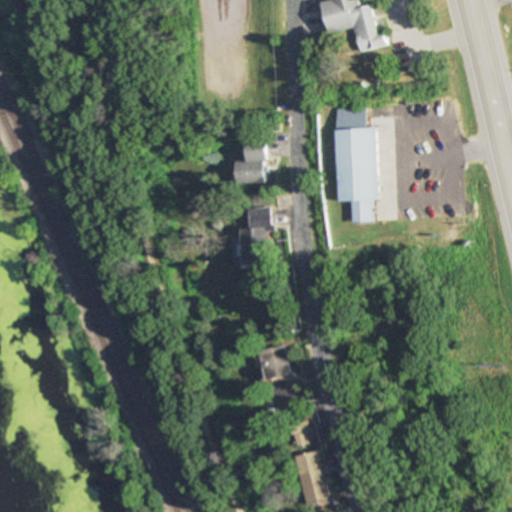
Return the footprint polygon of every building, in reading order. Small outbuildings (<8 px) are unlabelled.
[(363,51),(391,45),(388,32),(380,34),(373,4),(361,7),(359,0),(333,0),(334,0),(325,2),(332,32),(357,26),(363,51)] [(379,127),(366,128),(365,108),(339,109),(342,202),(355,202),(356,222),(375,221),(375,199),(381,199),(379,127)] [(244,142),(244,162),(239,162),(239,184),(268,184),(268,142),(244,142)] [(272,266),(273,208),(253,208),(253,229),(242,229),(241,259),(231,258),(231,265),(272,266)] [(292,375),(287,346),(263,351),(268,380),(292,375)] [(310,431),(310,423),(295,424),(296,445),(306,444),(305,432),(310,431)] [(311,507),(334,503),(323,451),(300,456),(311,507)]
